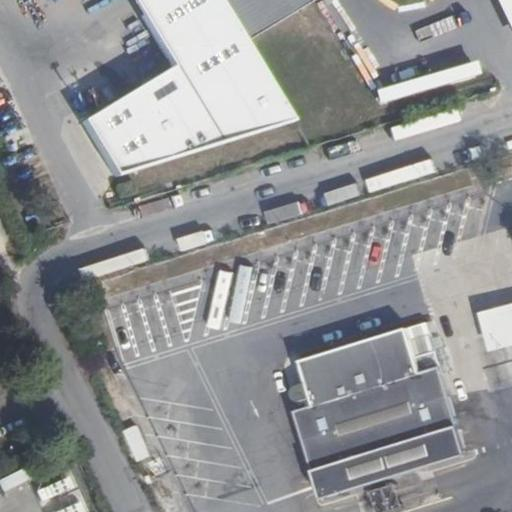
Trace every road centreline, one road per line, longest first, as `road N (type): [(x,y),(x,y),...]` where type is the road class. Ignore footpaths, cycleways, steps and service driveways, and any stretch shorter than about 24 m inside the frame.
road 1 (unclassified): [(134,511),(38,322),(33,297),(45,273),(511,127)]
road 2 (unknown): [(251,511),(210,399),(210,348),(378,294),(461,279)]
road 3 (unknown): [(73,259),(57,160),(0,34)]
road 4 (unknown): [(511,419),(461,279)]
